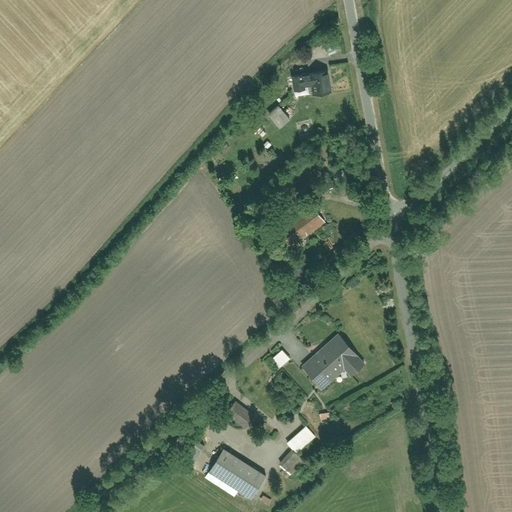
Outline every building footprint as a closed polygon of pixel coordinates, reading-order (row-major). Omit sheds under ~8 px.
[(313,91),(315,99),(335,96),(331,69),(295,74),(298,93),(313,91)] [(269,116),(281,131),(294,121),(281,106),(269,116)] [(267,193),(278,210),(318,184),(306,167),(267,193)] [(282,231),(295,251),(325,230),(312,210),(282,231)] [(246,219),(256,235),(269,227),(260,211),(246,219)] [(353,378),(368,365),(339,334),(303,367),(325,391),(347,371),(353,378)] [(274,360),(280,367),(290,359),(284,351),(274,360)] [(236,396),(224,414),(247,429),(259,411),(236,396)] [(332,413),(324,414),(326,424),(333,423),(332,413)] [(308,425),(289,442),(298,452),(317,435),(308,425)] [(186,451),(198,458),(206,444),(195,437),(186,451)] [(225,451),(211,474),(254,501),(269,478),(225,451)] [(293,453),(281,468),(295,479),(307,463),(293,453)]
